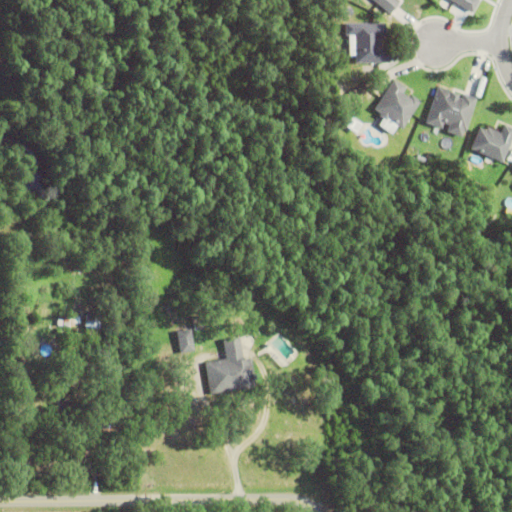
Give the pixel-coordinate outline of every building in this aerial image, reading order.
[(389,12),(374,0),(396,0),(398,2),(389,12)] [(477,0),(472,11),(452,0),(477,0)] [(344,34),(344,22),(384,22),(385,38),(378,38),(379,47),(389,47),(389,62),(354,62),(354,34),(344,34)] [(411,94),(420,101),(401,128),(386,117),(385,119),(378,114),(379,113),(373,108),(393,79),(405,88),(402,92),(409,97),(411,94)] [(462,92),(476,97),(465,130),(462,129),(460,135),(446,130),(448,124),(442,122),(440,127),(425,121),(437,86),(457,93),(456,96),(460,98),(462,92)] [(470,147),(479,127),(485,130),(487,126),(500,132),(503,124),(511,127),(511,138),(502,162),(470,147)] [(85,327),(85,313),(99,313),(98,327),(85,327)] [(100,328),(100,316),(111,317),(111,328),(100,328)] [(176,329),(190,327),(193,350),(179,352),(176,329)] [(224,392),(209,395),(204,362),(225,358),(222,339),(238,336),(242,358),(250,357),(253,376),(222,381),(224,392)] [(55,415),(55,401),(75,402),(74,416),(55,415)]
